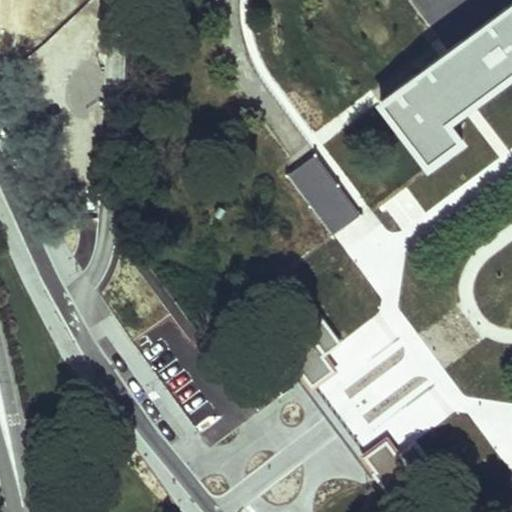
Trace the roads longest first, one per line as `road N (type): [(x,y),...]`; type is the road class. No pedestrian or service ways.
road 1 (residential): [(118,0),(107,238),(97,274),(63,301)]
road 2 (residential): [(63,301),(94,359),(211,511)]
road 3 (residential): [(0,164),(63,301)]
